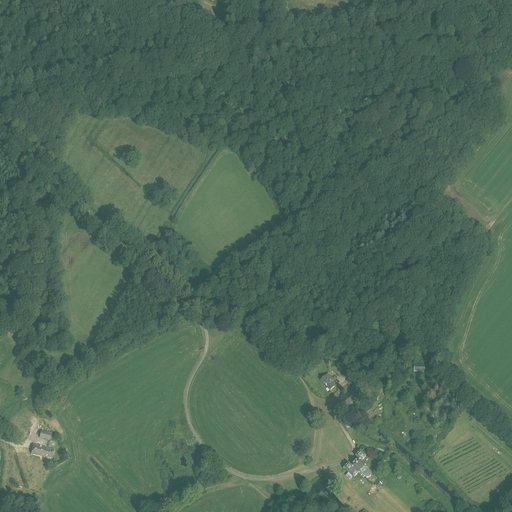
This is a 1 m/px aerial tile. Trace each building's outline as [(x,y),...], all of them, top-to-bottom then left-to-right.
[(354,333),(363,337),(369,326),(360,322),(354,333)] [(321,380),(330,391),(337,385),(333,381),(334,380),(328,374),(321,380)] [(341,400),(349,408),(355,402),(354,402),(359,397),(352,390),(348,394),(347,394),(341,400)] [(29,428),(36,414),(31,411),(30,413),(27,411),(17,428),(28,435),(32,429),(29,428)] [(39,438),(50,441),(52,433),(41,430),(39,438)] [(12,482),(36,487),(43,458),(41,458),(41,457),(44,457),(44,456),(52,458),(54,450),(46,448),(46,447),(34,444),(31,453),(31,454),(31,455),(19,452),(12,482)] [(346,476),(350,480),(353,477),(354,478),(358,473),(361,476),(363,474),(366,478),(369,478),(371,476),(371,472),(368,469),(369,468),(362,461),(366,457),(360,451),(356,456),(358,459),(351,466),(349,463),(344,468),(349,473),(346,476)]
